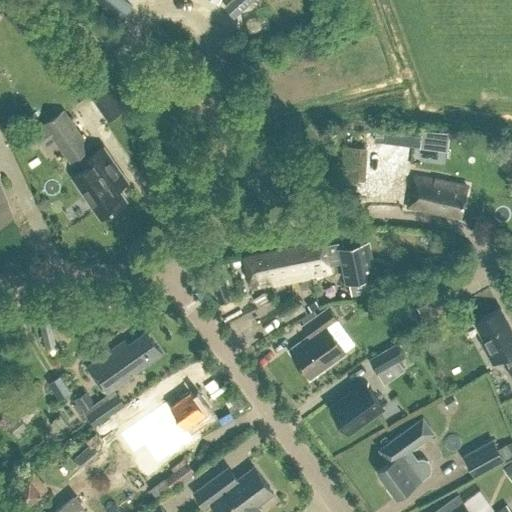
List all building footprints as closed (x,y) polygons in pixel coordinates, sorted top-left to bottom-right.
[(229,0),(224,5),(234,15),(250,0),(257,0),(259,2),(261,0),(229,0)] [(249,31),(269,26),(266,14),(246,20),(249,31)] [(90,147),(64,107),(43,122),(30,131),(35,138),(48,130),(70,161),(90,147)] [(409,132),(407,145),(418,146),(420,134),(409,132)] [(105,145),(85,159),(90,165),(74,176),(101,216),(127,198),(118,186),(128,179),(105,145)] [(407,205),(460,216),(467,184),(412,174),(407,205)] [(0,219),(13,214),(0,181),(0,219)] [(305,243),(312,274),(331,270),(330,264),(338,262),(336,251),(328,252),(325,238),(305,243)] [(339,250),(336,251),(338,262),(341,261),(346,282),(349,281),(351,293),(376,288),(374,276),(376,276),(368,240),(338,246),(339,250)] [(291,278),(312,274),(305,243),(285,247),(291,278)] [(272,282),(291,278),(285,247),(266,251),(272,282)] [(252,286),(272,282),(266,251),(245,255),(252,286)] [(214,269),(208,271),(211,280),(217,278),(214,269)] [(225,282),(215,286),(220,299),(230,295),(225,282)] [(272,287),(253,297),(258,304),(274,295),(272,287)] [(416,305),(424,319),(449,306),(441,291),(416,305)] [(296,293),(287,298),(296,314),(305,308),(296,293)] [(296,314),(287,298),(277,304),(286,319),(296,314)] [(338,319),(329,306),(318,314),(313,307),(299,318),(310,334),(290,348),(310,377),(347,351),(329,325),(338,319)] [(484,345),(493,361),(503,356),(511,350),(511,327),(500,306),(475,320),(488,343),(484,345)] [(87,366),(107,393),(115,388),(137,372),(137,371),(163,352),(147,330),(128,343),(125,338),(87,366)] [(430,350),(443,343),(435,330),(423,337),(430,350)] [(53,332),(42,335),(46,350),(57,347),(53,332)] [(398,341),(369,357),(376,370),(405,354),(398,341)] [(511,350),(503,356),(509,366),(508,367),(511,374),(511,350)] [(75,392),(83,378),(72,372),(64,386),(75,392)] [(332,404),(349,428),(383,403),(366,379),(332,404)] [(78,411),(83,408),(84,409),(94,401),(86,389),(75,396),(76,397),(71,400),(78,411)] [(118,391),(86,412),(94,424),(125,402),(118,391)] [(205,413),(189,391),(171,404),(167,399),(131,425),(154,457),(180,439),(176,433),(205,413)] [(447,405),(457,400),(453,393),(443,399),(447,405)] [(380,446),(389,460),(377,468),(396,495),(429,471),(432,467),(431,462),(428,458),(424,456),(419,456),(411,461),(404,451),(435,430),(424,414),(380,446)] [(27,426),(19,415),(6,425),(17,438),(22,434),(20,431),(27,426)] [(474,476),(504,460),(505,459),(505,458),(498,447),(493,438),(463,454),(474,476)] [(511,450),(507,442),(498,447),(505,458),(511,453),(511,450)] [(140,484),(157,473),(149,461),(132,472),(140,484)] [(173,471),(164,478),(172,488),(194,472),(186,461),(179,467),(175,463),(170,467),(173,471)] [(206,505),(211,502),(218,511),(263,511),(257,503),(273,490),(255,466),(237,479),(228,466),(223,470),(195,490),(206,505)] [(14,488),(28,504),(48,488),(34,471),(14,488)] [(471,511),(458,494),(437,509),(438,511),(471,511)] [(166,511),(158,500),(141,511),(166,511)] [(493,511),(511,511),(505,503),(493,511)]
